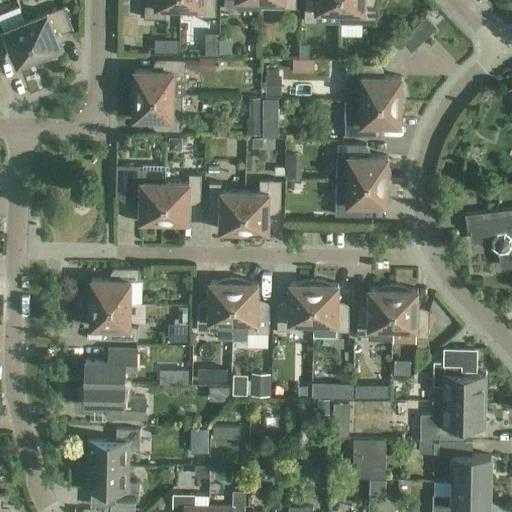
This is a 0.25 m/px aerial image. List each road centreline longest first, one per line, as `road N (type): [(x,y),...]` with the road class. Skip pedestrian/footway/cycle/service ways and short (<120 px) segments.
road 1 (residential): [(16,250),(433,256)]
road 2 (residential): [(16,250),(14,372),(51,511)]
road 3 (residential): [(433,256),(422,194),(435,140),(459,97),(505,53)]
road 4 (residential): [(19,130),(101,132),(102,0)]
road 5 (residential): [(19,130),(16,250)]
road 6 (residential): [(511,346),(433,256)]
